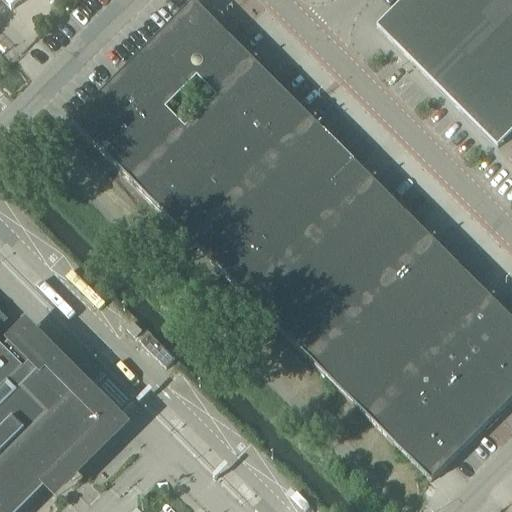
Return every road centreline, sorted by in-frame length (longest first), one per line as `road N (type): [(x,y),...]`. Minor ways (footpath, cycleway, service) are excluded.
road 1 (unclassified): [(0,278),(224,511)]
road 2 (tertiary): [(511,234),(316,40)]
road 3 (unclassified): [(138,0),(0,142)]
